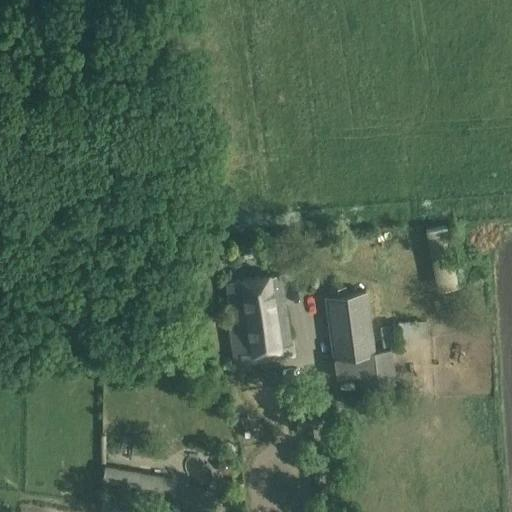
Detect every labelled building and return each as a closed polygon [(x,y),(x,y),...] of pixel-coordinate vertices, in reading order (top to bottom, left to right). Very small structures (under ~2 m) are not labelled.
[(279,272),(226,281),(230,302),(226,303),(235,362),(284,353),(284,354),(292,352),(279,272)] [(334,357),(368,352),(360,291),(325,296),(334,357)] [(427,334),(426,319),(400,320),(401,335),(427,334)] [(383,324),(384,343),(396,343),(396,324),(383,324)] [(390,348),(374,351),(378,385),(394,383),(390,348)] [(141,511),(144,501),(104,493),(99,511),(141,511)]
